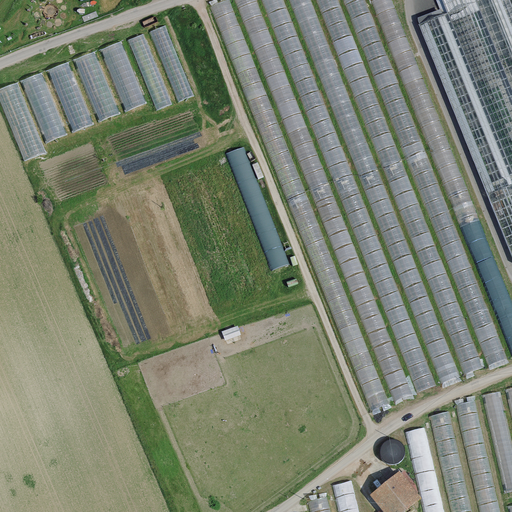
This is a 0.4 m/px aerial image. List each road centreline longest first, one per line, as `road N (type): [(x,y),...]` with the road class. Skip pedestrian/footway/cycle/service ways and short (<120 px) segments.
road 1 (track): [(198,0),(377,438)]
road 2 (unclassified): [(511,370),(411,415),(276,511)]
road 3 (unclassified): [(176,0),(0,64)]
